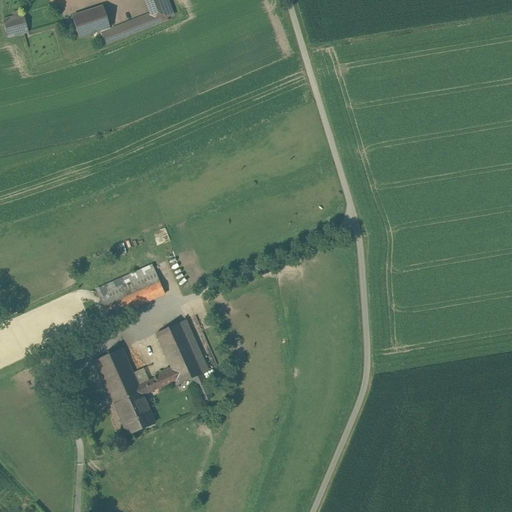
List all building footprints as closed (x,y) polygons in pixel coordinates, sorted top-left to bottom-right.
[(163,9),(159,0),(144,0),(150,14),(163,9)] [(102,6),(72,17),(73,21),(79,38),(100,31),(109,28),(102,6)] [(150,14),(110,29),(109,28),(100,31),(105,44),(151,26),(168,20),(163,9),(150,14)] [(23,14),(2,19),(7,38),(28,32),(23,14)] [(153,267),(111,286),(115,295),(156,277),(153,267)] [(156,277),(115,295),(123,312),(164,294),(156,277)] [(123,312),(115,295),(99,302),(109,325),(126,318),(123,312)] [(156,334),(169,365),(172,371),(176,380),(178,385),(202,374),(180,326),(179,323),(156,334)] [(154,423),(142,395),(138,386),(121,349),(80,367),(92,395),(107,388),(127,435),(154,423)] [(155,371),(158,377),(172,371),(169,365),(155,371)] [(158,377),(138,386),(142,395),(176,380),(172,371),(158,377)] [(212,398),(204,380),(194,384),(202,402),(212,398)] [(217,406),(208,411),(211,416),(215,424),(225,418),(217,406)]
